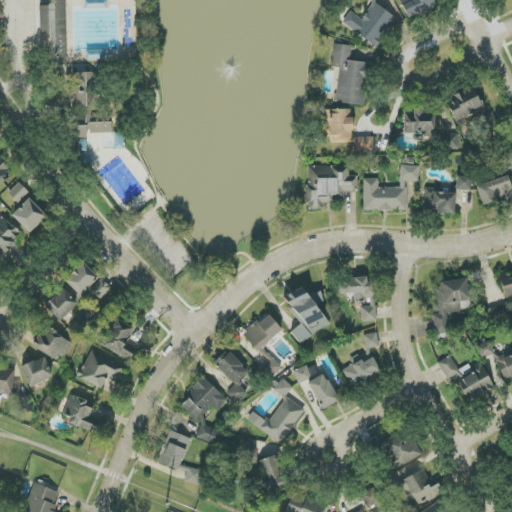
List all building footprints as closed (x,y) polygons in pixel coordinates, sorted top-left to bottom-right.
[(67,62),(65,0),(53,0),(54,5),(39,5),(40,35),(51,35),(52,63),(67,62)] [(379,47),(397,18),(373,3),(374,0),(362,20),(350,12),(342,24),(379,47)] [(400,0),(408,18),(436,7),(433,0),(400,0)] [(364,105),(368,63),(350,61),(351,46),(334,44),(332,66),(339,67),(336,102),(364,105)] [(111,133),(112,121),(92,121),(94,73),(73,72),(72,109),(85,110),(85,126),(78,126),(77,137),(87,138),(87,132),(111,133)] [(489,116),(474,87),(446,101),(456,123),(474,114),(477,122),(489,116)] [(423,113),(423,109),(413,108),(413,113),(405,113),(404,132),(413,133),(413,138),(424,139),(424,132),(435,132),(435,114),(423,113)] [(352,142),(352,110),(329,110),(328,141),(352,142)] [(458,134),(440,135),(441,149),(459,149),(458,134)] [(373,152),(373,137),(355,137),(356,152),(373,152)] [(511,151),(496,155),(500,172),(511,168),(511,151)] [(0,182),(10,177),(0,158),(0,182)] [(306,166),(307,210),(323,210),(323,201),(345,201),(345,191),(358,191),(357,176),(349,176),(349,166),(306,166)] [(363,210),(406,210),(406,181),(419,181),(419,166),(400,166),(400,188),(378,187),(378,179),(364,179),(363,210)] [(471,176),(456,176),(456,190),(471,191),(471,176)] [(481,205),(511,197),(511,189),(509,177),(476,185),(481,205)] [(29,192),(18,182),(8,194),(19,203),(29,192)] [(424,213),(455,214),(456,191),(425,190),(424,213)] [(29,233),(46,217),(29,199),(12,214),(29,233)] [(22,236),(4,216),(0,220),(0,249),(3,253),(22,236)] [(99,277),(83,262),(65,281),(81,296),(99,277)] [(503,296),(511,294),(511,273),(500,275),(503,296)] [(111,290),(102,278),(90,289),(100,299),(111,290)] [(375,321),(372,278),(338,280),(339,294),(353,293),(354,302),(370,301),(370,306),(361,306),(362,322),(375,321)] [(433,315),(436,335),(451,333),(449,312),(471,309),(467,280),(435,284),(439,314),(433,315)] [(329,325),(328,321),(315,305),(324,301),(320,292),(309,296),(303,288),(282,296),(288,304),(292,314),(301,324),(291,332),(292,334),(300,344),(303,342),(320,329),(329,325)] [(78,304),(62,289),(45,306),(61,322),(78,304)] [(243,335),(257,352),(282,330),(268,313),(243,335)] [(130,360),(136,348),(126,343),(133,327),(117,320),(104,348),(130,360)] [(33,346),(60,362),(72,342),(45,326),(33,346)] [(365,351),(379,349),(377,333),(363,335),(365,351)] [(480,359),(493,356),(489,342),(477,345),(480,359)] [(77,377),(103,390),(110,377),(117,380),(124,367),(91,350),(77,377)] [(227,350),(214,364),(235,385),(226,394),(236,404),(247,393),(237,383),(249,372),(227,350)] [(502,379),(511,376),(511,354),(497,358),(502,379)] [(342,371),(351,389),(381,373),(371,355),(342,371)] [(437,363),(448,380),(460,373),(449,356),(437,363)] [(21,366),(28,387),(52,379),(45,358),(21,366)] [(465,398),(492,386),(482,362),(471,366),(474,374),(458,381),(465,398)] [(297,381),(310,378),(307,366),(294,370),(297,381)] [(0,393),(13,394),(14,369),(0,368),(0,393)] [(309,381),(319,409),(337,403),(327,375),(309,381)] [(212,407),(217,411),(227,402),(206,378),(178,404),(196,423),(212,407)] [(294,389),(283,379),(273,389),(284,399),(294,389)] [(89,417),(94,403),(70,395),(63,415),(70,417),(68,424),(95,434),(100,421),(89,417)] [(16,400),(21,414),(33,410),(28,396),(16,400)] [(258,429),(281,445),(305,410),(286,397),(271,420),(266,417),(258,429)] [(218,447),(224,432),(202,423),(196,438),(218,447)] [(421,456),(407,429),(379,444),(393,471),(421,456)] [(190,438),(169,431),(157,463),(179,471),(190,438)] [(257,446),(243,446),(243,462),(256,462),(257,446)] [(259,461),(270,494),(288,488),(277,455),(259,461)] [(414,507),(439,495),(435,485),(432,487),(422,468),(400,479),(414,507)] [(23,511),(55,511),(52,511),(59,492),(35,483),(23,511)] [(385,511),(376,490),(363,495),(369,511),(363,511),(363,510),(358,511),(385,511)] [(322,511),(325,504),(293,492),(285,511),(322,511)] [(446,511),(440,501),(423,511),(446,511)]
